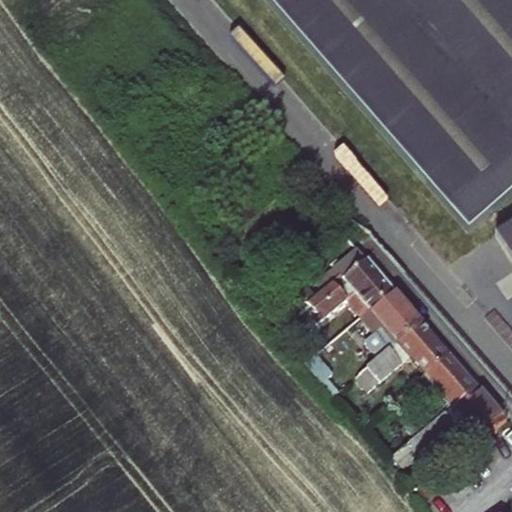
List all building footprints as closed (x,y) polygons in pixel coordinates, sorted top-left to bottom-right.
[(511,0),(264,0),(470,233),(511,195),(511,0)] [(511,225),(495,236),(511,263),(511,225)] [(343,282),(367,261),(364,257),(361,250),(321,282),(326,288),(338,278),(343,282)] [(326,288),(283,325),(291,334),(297,329),(305,339),(348,303),(362,319),(394,292),(367,261),(343,282),(338,278),(326,288)] [(362,319),(360,320),(388,354),(422,325),(394,292),(362,319)] [(356,381),(364,390),(368,395),(410,360),(427,378),(451,358),(422,325),(388,354),(367,372),(356,381)] [(356,381),(367,372),(355,358),(337,374),(350,386),(356,381)] [(451,358),(427,378),(453,409),(477,389),(451,358)] [(419,385),(436,406),(445,416),(453,409),(427,378),(419,385)] [(358,395),(364,390),(356,381),(350,386),(358,395)] [(415,441),(395,458),(406,471),(451,434),(456,440),(460,436),(472,450),(505,421),(477,389),(453,409),(445,416),(415,441)] [(411,401),(406,396),(397,404),(401,409),(411,401)] [(415,441),(445,416),(436,406),(406,431),(415,441)]
